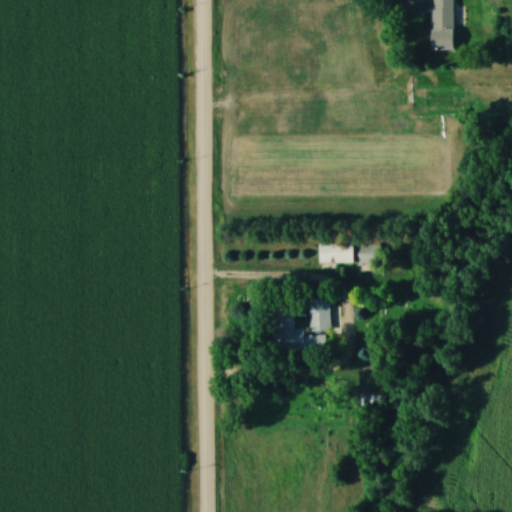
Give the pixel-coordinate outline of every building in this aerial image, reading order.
[(431,0),(432,50),(453,50),(453,0),(431,0)] [(353,242),(318,242),(318,265),(353,265),(353,242)] [(382,245),(358,245),(358,266),(382,266),(382,245)] [(330,299),(310,299),(310,332),(330,332),(330,299)] [(275,353),(326,353),(326,336),(304,336),(304,330),(294,330),(294,312),(275,312),(275,353)] [(385,396),(363,396),(363,414),(385,414),(385,396)]
